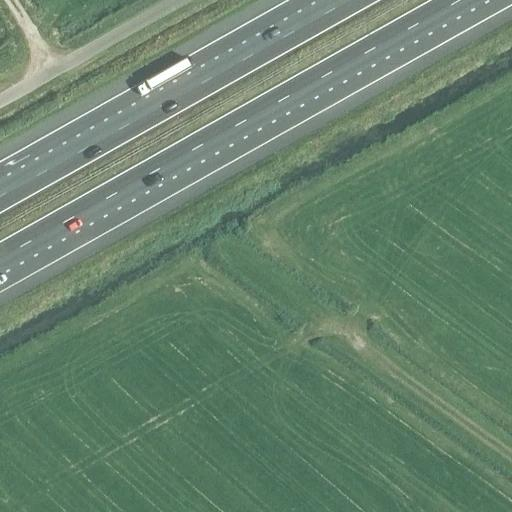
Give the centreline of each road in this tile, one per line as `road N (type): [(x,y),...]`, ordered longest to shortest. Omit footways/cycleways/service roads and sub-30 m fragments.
road 1 (motorway): [(0,258),(460,0)]
road 2 (motorway): [(353,0),(0,196)]
road 3 (track): [(330,326),(511,456)]
road 4 (unclassified): [(0,101),(181,0)]
